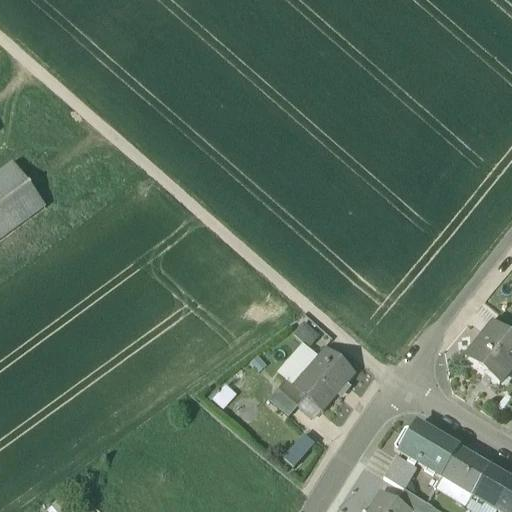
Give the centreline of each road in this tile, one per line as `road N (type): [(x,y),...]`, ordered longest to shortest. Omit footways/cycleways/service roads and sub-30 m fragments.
road 1 (residential): [(399,384),(511,239)]
road 2 (residential): [(315,511),(399,384)]
road 3 (residential): [(511,450),(399,384)]
